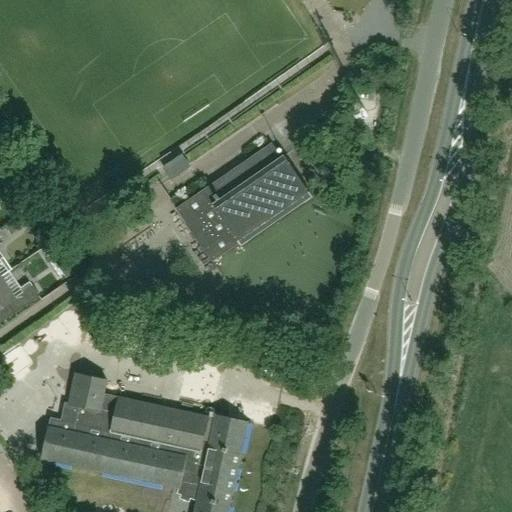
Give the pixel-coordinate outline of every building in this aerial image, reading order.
[(313,169),(323,162),(310,142),(300,149),(313,169)] [(239,248),(311,198),(282,155),(281,156),(272,144),(176,210),(212,263),(238,245),(239,248)] [(169,174),(175,170),(171,165),(165,169),(169,174)] [(7,206),(15,218),(29,209),(21,197),(7,206)] [(73,275),(73,274),(55,247),(46,253),(57,269),(58,269),(65,280),(73,275)] [(0,279),(0,308),(7,304),(14,314),(38,297),(31,287),(13,299),(0,279)] [(4,361),(14,378),(37,363),(27,347),(4,361)] [(160,407),(140,402),(104,394),(107,381),(75,374),(69,404),(65,403),(61,420),(51,418),(49,428),(48,429),(41,458),(178,489),(177,494),(198,501),(195,511),(228,511),(248,422),(217,415),(216,419),(177,410),(176,416),(158,412),(160,407)]
